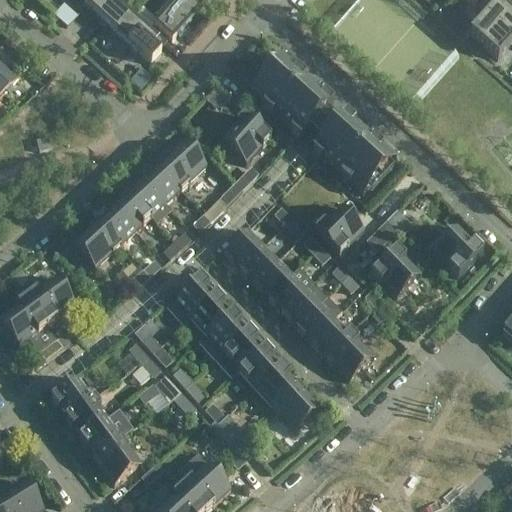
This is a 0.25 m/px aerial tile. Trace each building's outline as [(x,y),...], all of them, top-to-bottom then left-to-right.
[(75,0),(96,18),(112,1),(110,0),(75,0)] [(187,0),(178,0),(153,28),(171,44),(201,12),(187,0)] [(187,0),(201,12),(211,0),(187,0)] [(444,11),(453,0),(442,0),(438,5),(444,11)] [(469,38),(482,50),(510,19),(489,0),(485,0),(475,12),(484,20),(469,38)] [(162,47),(112,1),(96,18),(150,67),(160,56),(157,53),(162,47)] [(511,16),(482,50),(497,63),(511,45),(511,16)] [(299,143),(332,106),(279,58),(246,95),(299,143)] [(0,94),(4,98),(16,84),(17,85),(18,83),(0,66),(0,94)] [(344,117),(311,154),(364,202),(397,165),(344,117)] [(247,167),(269,142),(244,119),(221,144),(247,167)] [(48,141),(36,144),(39,154),(51,151),(48,141)] [(181,147),(157,169),(180,194),(204,172),(181,147)] [(180,194),(157,169),(142,183),(165,208),(180,194)] [(242,194),(255,181),(248,173),(235,187),(242,194)] [(165,208),(142,183),(127,197),(150,222),(156,229),(171,215),(165,208)] [(226,210),(242,194),(235,187),(218,203),(226,210)] [(150,222),(127,197),(112,211),(135,236),(150,222)] [(135,236),(112,211),(97,225),(120,250),(135,236)] [(338,260),(361,237),(337,212),(314,236),(338,260)] [(291,222),(282,213),(274,221),(283,230),(291,222)] [(406,224),(396,215),(386,225),(396,234),(406,224)] [(193,228),(200,235),(210,226),(202,219),(193,228)] [(292,239),(300,231),(291,222),(283,230),(292,239)] [(97,225),(73,246),(96,272),(120,250),(97,225)] [(385,244),(396,234),(386,225),(375,235),(376,237),(366,247),(376,256),(386,246),(385,244)] [(457,281),(482,257),(458,233),(434,257),(457,281)] [(223,259),(238,274),(263,250),(247,235),(223,259)] [(180,254),(189,246),(182,238),(173,247),(180,254)] [(320,251),(310,242),(303,250),(312,259),(320,251)] [(170,263),(180,254),(173,247),(163,255),(170,263)] [(263,250),(238,274),(253,289),(277,265),(263,250)] [(328,260),(320,251),(312,259),(321,268),(328,260)] [(394,301),(418,277),(395,253),(371,278),(394,301)] [(149,282),(159,273),(152,265),(142,274),(149,282)] [(277,265),(253,289),(267,303),(291,279),(277,265)] [(348,280),(339,271),(332,279),(341,288),(348,280)] [(135,294),(149,282),(142,274),(128,286),(135,294)] [(291,279),(267,303),(281,318),(306,294),(291,279)] [(357,289),(348,280),(341,288),(350,297),(357,289)] [(191,323),(216,300),(199,281),(165,312),(183,330),(191,323)] [(52,283),(26,302),(46,330),(72,311),(52,283)] [(306,294),(281,318),(296,332),(320,308),(306,294)] [(381,305),(372,296),(365,303),(373,312),(381,305)] [(216,300),(191,323),(207,341),(232,318),(216,300)] [(20,349),(46,330),(26,302),(0,321),(20,349)] [(310,347),(334,323),(340,317),(326,302),(320,308),(296,332),(310,347)] [(394,319),(381,305),(373,312),(387,326),(394,319)] [(215,366),(249,336),(232,318),(207,341),(199,348),(215,366)] [(334,323),(310,347),(324,361),(349,337),(334,323)] [(511,345),(511,324),(502,336),(511,345)] [(78,341),(72,332),(56,344),(62,352),(78,341)] [(239,376),(265,353),(249,336),(215,366),(231,384),(239,376)] [(371,360),(349,337),(324,361),(347,384),(371,360)] [(152,358),(160,351),(149,339),(142,346),(152,358)] [(47,363),(62,352),(56,344),(41,355),(47,363)] [(147,361),(137,350),(130,357),(140,368),(147,361)] [(170,362),(160,351),(152,358),(162,369),(170,362)] [(265,353),(239,376),(256,394),(281,371),(265,353)] [(158,373),(147,361),(140,368),(150,380),(158,373)] [(281,371),(256,394),(272,412),(297,389),(281,371)] [(193,386),(182,375),(174,382),(185,393),(193,386)] [(50,403),(65,423),(93,403),(78,383),(50,403)] [(181,398),(170,386),(162,393),(173,405),(181,398)] [(202,397),(193,386),(185,393),(195,404),(202,397)] [(155,388),(144,394),(155,412),(165,406),(155,388)] [(297,389),(272,412),(293,435),(318,412),(297,389)] [(193,411),(181,398),(173,405),(185,418),(193,411)] [(93,403),(65,423),(79,443),(107,422),(93,403)] [(225,422),(214,410),(207,417),(217,429),(225,422)] [(107,422),(79,443),(93,462),(121,442),(107,422)] [(235,432),(225,422),(217,429),(227,440),(235,432)] [(121,442),(93,462),(112,488),(140,467),(121,442)] [(249,458),(236,443),(228,450),(242,464),(249,458)] [(242,464),(228,450),(221,457),(234,471),(242,464)] [(209,511),(228,495),(205,470),(195,459),(176,477),(186,487),(181,492),(199,511),(209,511)] [(38,511),(23,487),(0,501),(0,511),(38,511)] [(199,511),(181,492),(158,511),(199,511)]
